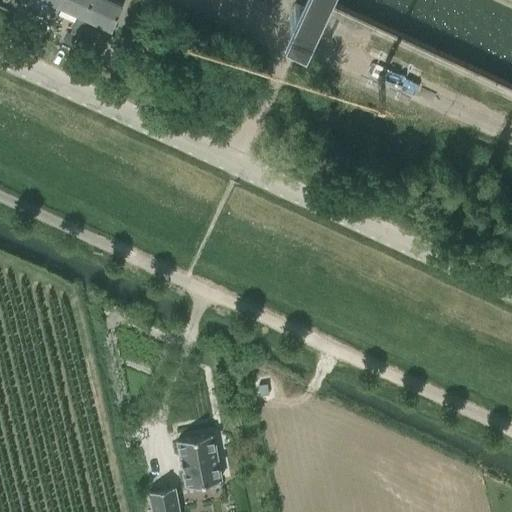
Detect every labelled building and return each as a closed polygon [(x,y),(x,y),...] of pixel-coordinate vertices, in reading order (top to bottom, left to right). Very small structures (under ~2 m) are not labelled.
[(29,0),(46,0),(51,2),(52,0),(55,1),(55,0),(19,0),(16,8),(24,11),(29,0)] [(91,0),(55,0),(55,1),(52,0),(51,2),(43,20),(52,24),(60,6),(79,15),(79,13),(84,16),(91,0)] [(79,15),(70,33),(76,35),(71,44),(76,47),(80,37),(78,36),(87,18),(110,29),(121,4),(112,0),(91,0),(84,16),(79,13),(79,15)] [(178,440),(186,485),(220,479),(212,433),(178,440)] [(178,511),(174,486),(150,491),(154,511),(178,511)]
